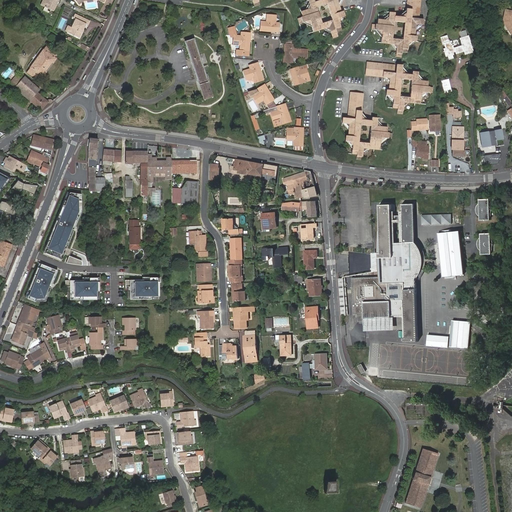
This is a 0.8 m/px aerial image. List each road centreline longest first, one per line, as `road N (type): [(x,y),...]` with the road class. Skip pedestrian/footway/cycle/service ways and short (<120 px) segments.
road 1 (residential): [(383,511),(404,432),(389,403),(340,361),(321,166)]
road 2 (residential): [(190,511),(161,417),(0,431)]
road 3 (secondary): [(0,320),(73,127)]
road 4 (residential): [(225,334),(219,239),(204,211),(207,145)]
road 5 (tertiary): [(321,166),(433,178),(511,174)]
road 6 (residential): [(111,324),(111,360),(80,361),(36,381),(0,374)]
road 7 (tertiary): [(90,120),(120,133),(207,145)]
